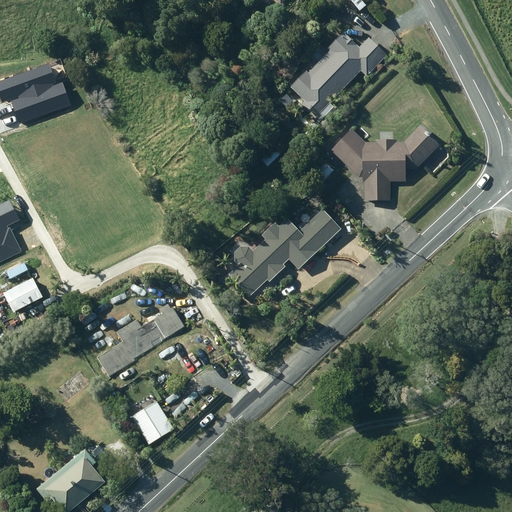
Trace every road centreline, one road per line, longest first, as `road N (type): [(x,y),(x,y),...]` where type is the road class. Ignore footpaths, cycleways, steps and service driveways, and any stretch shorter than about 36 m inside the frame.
road 1 (tertiary): [(499,169),(139,511)]
road 2 (tertiary): [(499,169),(493,118),(430,0)]
